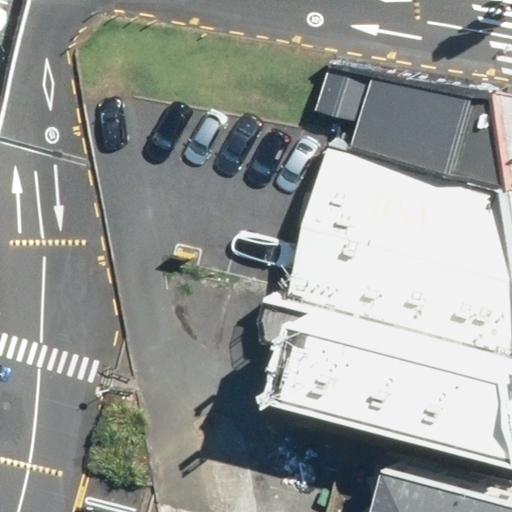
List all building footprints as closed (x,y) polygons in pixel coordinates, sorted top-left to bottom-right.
[(0,0),(0,42),(6,21),(11,0),(0,0)] [(511,131),(505,85),(341,57),(327,105),(371,117),(367,142),(511,177),(511,131)] [(345,137),(303,291),(322,296),(511,345),(511,177),(367,142),(345,137)] [(511,345),(322,296),(298,378),(511,433),(511,345)] [(511,511),(511,484),(401,456),(386,511),(511,511)]
